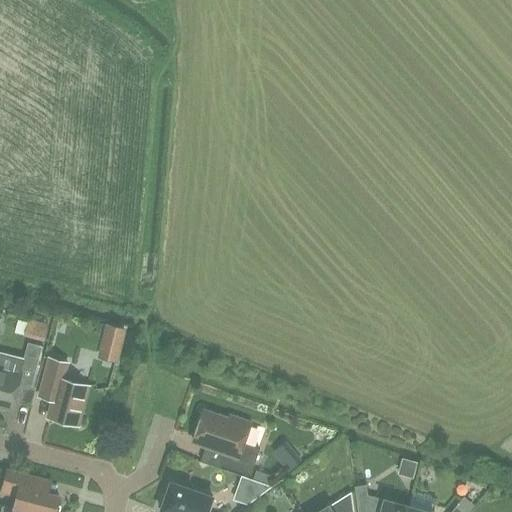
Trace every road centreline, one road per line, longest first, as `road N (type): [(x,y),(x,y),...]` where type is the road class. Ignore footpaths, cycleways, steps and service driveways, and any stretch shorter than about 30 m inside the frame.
road 1 (unknown): [(124,478),(168,334),(167,307),(134,275),(0,225)]
road 2 (unknown): [(120,88),(97,261)]
road 3 (residential): [(0,446),(124,478),(115,511)]
road 4 (unknown): [(9,0),(103,48),(120,88)]
